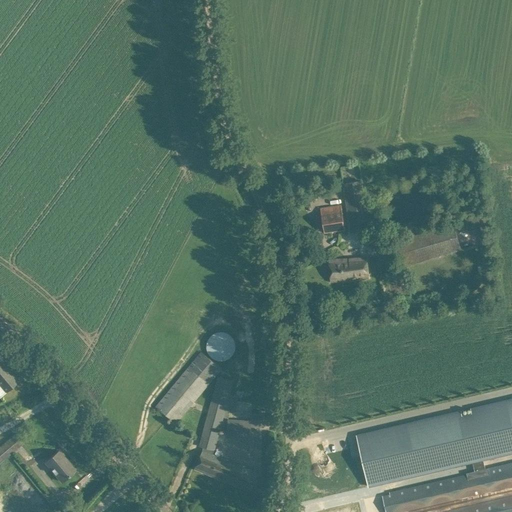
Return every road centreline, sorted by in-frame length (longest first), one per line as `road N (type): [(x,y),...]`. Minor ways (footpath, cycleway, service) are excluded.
road 1 (track): [(282,311),(264,217),(221,91),(209,0)]
road 2 (tertiary): [(165,511),(0,321)]
road 3 (unclassified): [(275,511),(288,386),(282,311)]
